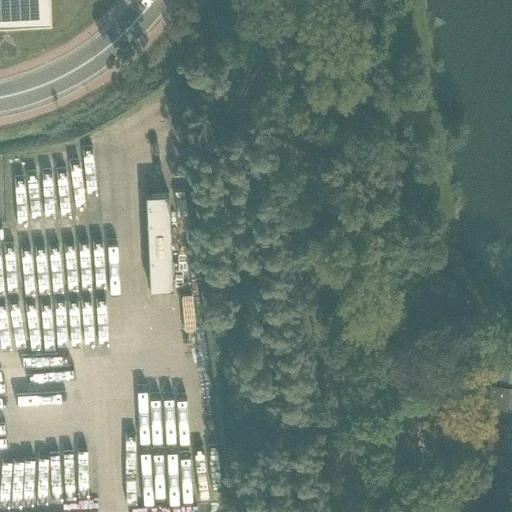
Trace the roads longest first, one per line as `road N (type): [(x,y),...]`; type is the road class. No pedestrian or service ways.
road 1 (unclassified): [(349,511),(276,0)]
road 2 (primary): [(0,97),(76,68),(154,0)]
